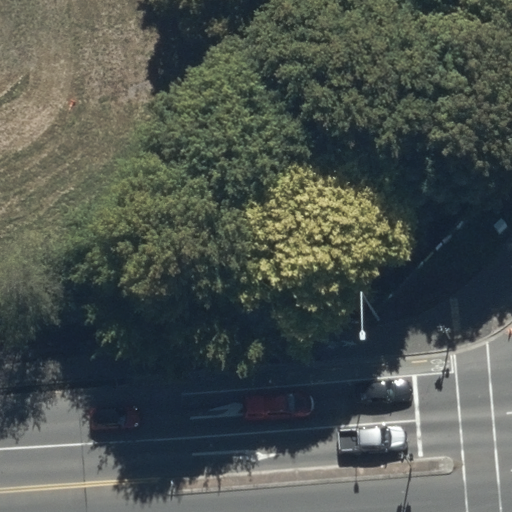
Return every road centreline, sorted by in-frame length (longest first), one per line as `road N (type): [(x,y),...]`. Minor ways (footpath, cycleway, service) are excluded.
road 1 (secondary): [(0,449),(511,411)]
road 2 (secondary): [(511,495),(261,511)]
